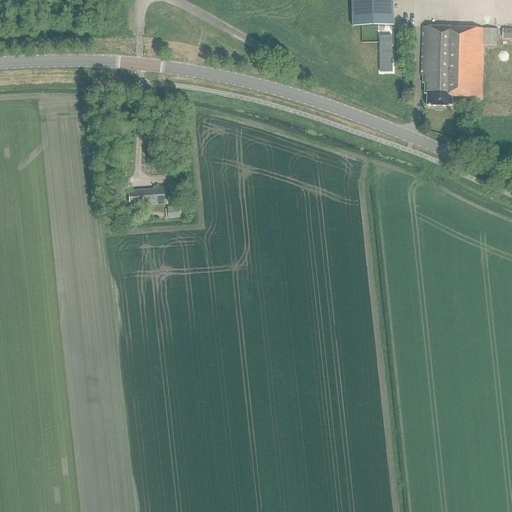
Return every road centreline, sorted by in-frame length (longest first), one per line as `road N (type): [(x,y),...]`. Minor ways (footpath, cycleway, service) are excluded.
road 1 (secondary): [(511,180),(284,92),(139,63)]
road 2 (secondary): [(0,63),(139,63)]
road 3 (unclassified): [(292,66),(170,0)]
